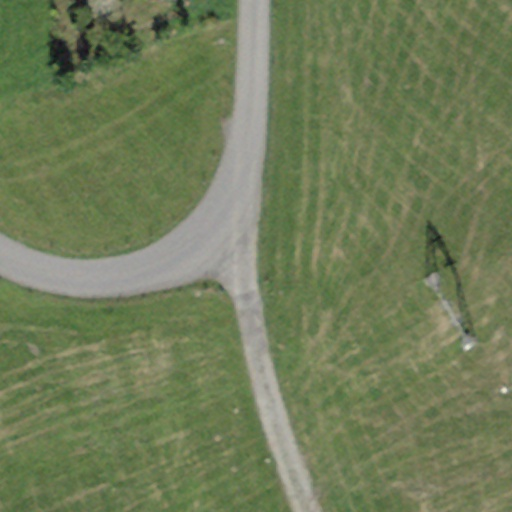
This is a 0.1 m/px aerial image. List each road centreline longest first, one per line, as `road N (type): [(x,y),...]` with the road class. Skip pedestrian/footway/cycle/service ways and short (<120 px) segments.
road 1 (residential): [(256,0),(246,176),(227,221),(180,255),(113,276),(57,276),(0,249)]
road 2 (track): [(227,221),(274,402),(313,511)]
